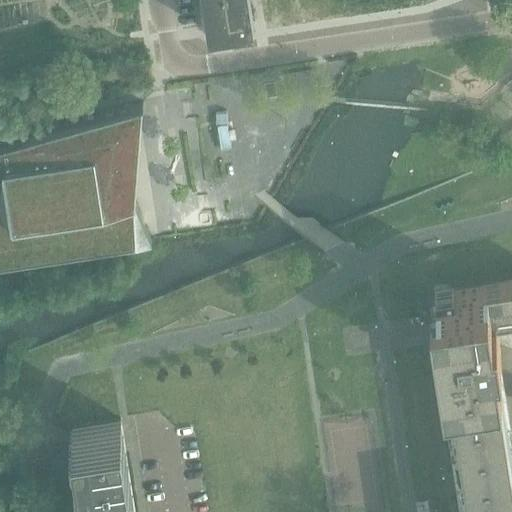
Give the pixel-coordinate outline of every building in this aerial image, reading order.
[(253,23),(249,0),(203,0),(209,38),(211,37),(210,32),(254,25),(253,23)] [(137,111),(142,103),(143,102),(28,128),(21,131),(23,140),(0,145),(0,263),(152,240),(135,200),(131,191),(101,192),(98,172),(129,164),(133,163),(137,111)] [(227,124),(217,125),(221,149),(231,148),(227,124)] [(511,279),(435,291),(444,348),(438,349),(463,511),(511,511),(511,495),(489,344),(501,342),(497,322),(496,314),(511,311),(511,279)] [(135,511),(121,418),(119,418),(72,426),(85,511),(135,511)]
